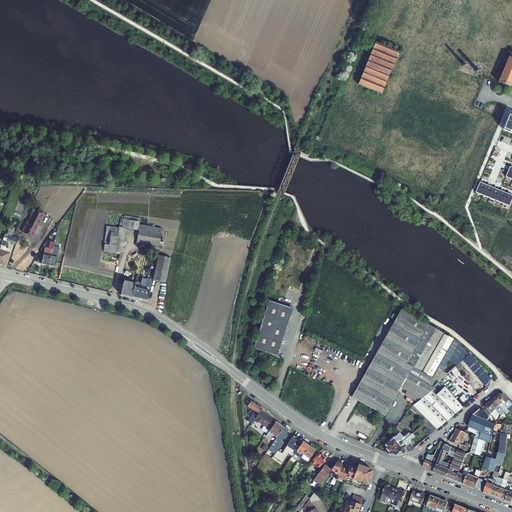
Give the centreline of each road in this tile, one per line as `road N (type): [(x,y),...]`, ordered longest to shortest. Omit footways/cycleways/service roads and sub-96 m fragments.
road 1 (secondary): [(7,276),(130,305),(178,332)]
road 2 (secondary): [(383,462),(312,430),(232,371)]
road 3 (residential): [(402,469),(505,380)]
road 4 (track): [(96,511),(0,437)]
